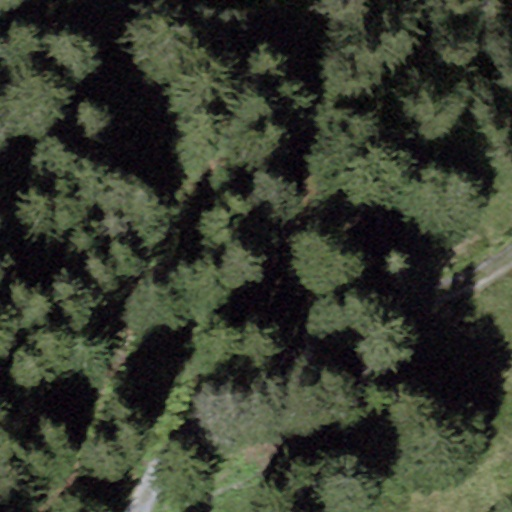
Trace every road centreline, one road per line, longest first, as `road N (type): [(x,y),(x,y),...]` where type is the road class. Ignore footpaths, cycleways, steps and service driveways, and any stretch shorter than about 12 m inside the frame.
road 1 (track): [(475,0),(359,300),(289,369),(163,469),(141,511)]
road 2 (track): [(359,300),(451,289),(511,255)]
